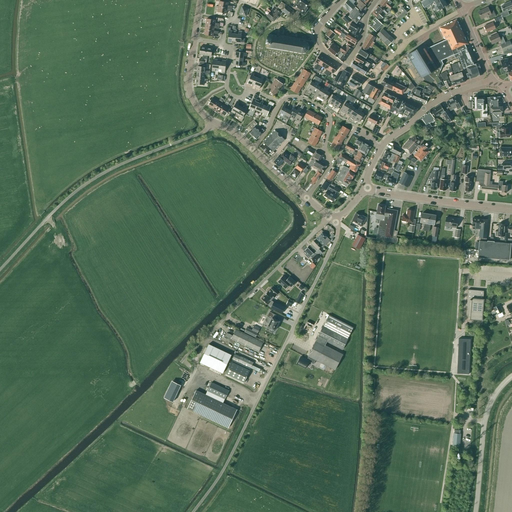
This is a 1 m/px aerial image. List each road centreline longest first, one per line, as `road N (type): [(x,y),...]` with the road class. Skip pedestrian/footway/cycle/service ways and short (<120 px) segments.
road 1 (unclassified): [(192,511),(223,469),(320,270),(337,232),(335,217)]
road 2 (unclassified): [(0,269),(84,184),(216,124)]
road 3 (unclassified): [(180,360),(328,217)]
road 4 (unclassified): [(511,209),(367,188)]
road 5 (residential): [(279,102),(299,97),(328,116),(329,166),(306,198)]
road 6 (tertiary): [(475,511),(486,413),(511,376)]
